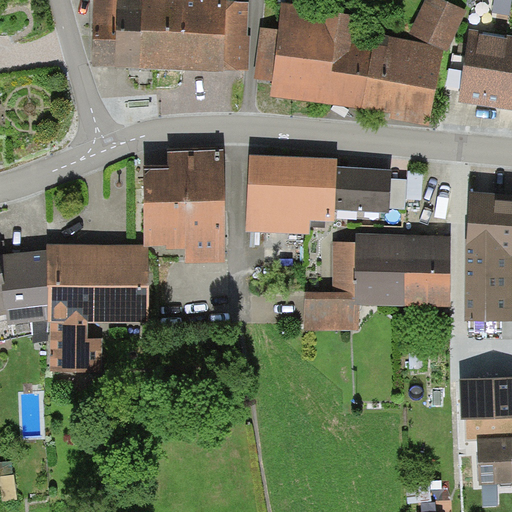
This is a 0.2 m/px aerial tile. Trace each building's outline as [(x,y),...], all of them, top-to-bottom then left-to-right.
[(118,0),(91,0),(92,31),(92,69),(116,71),(118,0)] [(118,0),(116,71),(150,72),(168,73),(171,0),(118,0)] [(227,0),(171,0),(168,73),(185,73),(224,75),(224,72),(227,3),(227,0)] [(466,12),(442,0),(425,0),(409,35),(424,44),(443,47),(449,49),(466,12)] [(249,4),(227,3),(224,72),(249,72),(251,37),(248,37),(249,4)] [(283,4),(279,32),(261,30),(254,82),(272,84),(270,99),(348,109),(362,111),(373,44),(352,40),(355,17),(332,14),(332,10),(283,4)] [(511,39),(469,33),(459,105),(505,112),(511,112),(511,39)] [(424,44),(374,36),(373,44),(362,111),(386,115),(390,116),(390,121),(430,128),(443,47),(424,44)] [(224,150),(168,151),(168,170),(144,171),(144,247),(144,249),(149,249),(167,249),(167,252),(186,252),(186,265),(225,265),(224,150)] [(335,212),(337,169),(337,162),(249,158),(246,232),(310,235),(311,223),(335,224),(335,212)] [(353,170),(337,169),(335,212),(390,215),(391,210),(392,181),(393,172),(353,170)] [(407,181),(392,181),(391,210),(406,210),(407,181)] [(511,197),(470,195),(467,248),(465,326),(511,324),(511,197)] [(406,236),(356,236),(356,245),(334,244),(333,294),(355,294),(355,307),(359,308),(405,308),(406,236)] [(452,237),(406,236),(405,308),(450,309),(452,237)] [(144,249),(144,247),(103,247),(47,247),(47,253),(48,323),(48,324),(50,324),(51,374),(103,373),(102,340),(88,340),(88,324),(149,324),(149,249),(144,249)] [(48,323),(47,253),(0,258),(0,315),(6,314),(9,327),(48,323)] [(355,294),(333,294),(305,294),(304,332),(359,331),(359,308),(355,307),(355,294)] [(511,378),(464,382),(466,420),(476,420),(511,417),(511,378)] [(511,417),(476,420),(477,440),(511,438),(511,417)] [(511,438),(477,440),(479,487),(511,484),(511,438)] [(0,477),(0,485),(2,501),(16,500),(13,476),(0,477)]
